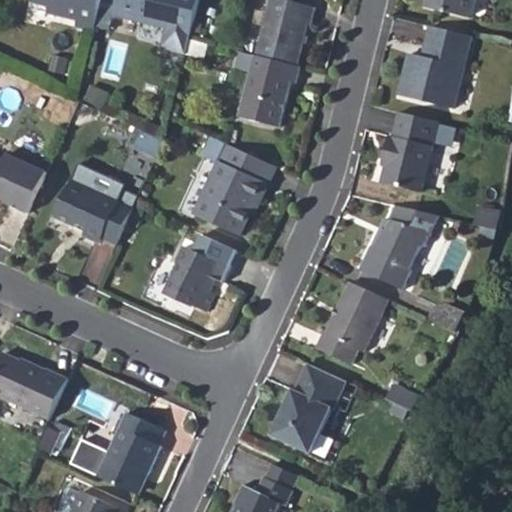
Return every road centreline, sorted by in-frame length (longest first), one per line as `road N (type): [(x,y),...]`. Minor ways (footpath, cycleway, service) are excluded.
road 1 (residential): [(234,388),(322,201),(373,0)]
road 2 (residential): [(0,279),(234,388)]
road 3 (residential): [(182,511),(234,388)]
